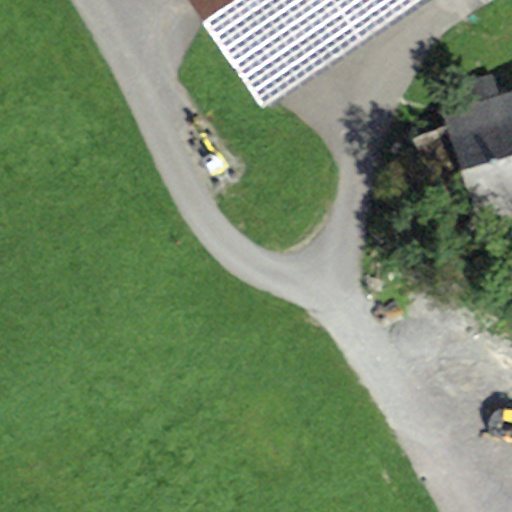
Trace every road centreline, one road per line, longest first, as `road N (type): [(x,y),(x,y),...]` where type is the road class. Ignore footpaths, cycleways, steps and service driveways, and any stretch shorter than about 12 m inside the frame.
road 1 (track): [(105,0),(224,258),(329,292)]
road 2 (track): [(472,511),(329,292)]
